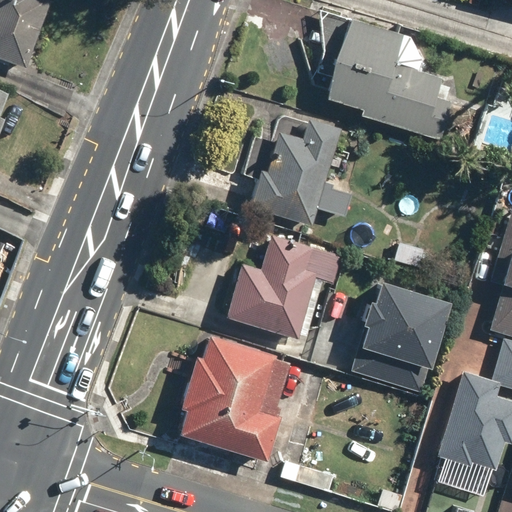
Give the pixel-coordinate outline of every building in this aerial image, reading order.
[(0,0),(0,57),(23,66),(47,0),(0,0)] [(399,31),(345,16),(322,97),(356,107),(354,114),(437,138),(447,99),(432,95),(437,75),(390,62),(399,31)] [(0,130),(5,119),(0,116),(0,111),(9,92),(0,87),(0,130)] [(305,117),(299,136),(275,129),(262,171),(255,168),(244,205),(308,224),(313,206),(339,213),(347,188),(321,180),(337,126),(305,117)] [(511,204),(508,203),(484,279),(499,283),(485,326),(511,334),(511,204)] [(330,280),(338,252),(267,232),(257,266),(235,260),(219,316),(293,336),(311,275),(330,280)] [(434,247),(395,239),(390,261),(429,270),(434,247)] [(230,258),(199,247),(182,295),(213,306),(230,258)] [(437,317),(368,297),(348,365),(396,379),(407,343),(428,349),(437,317)] [(272,354),(204,332),(197,355),(191,353),(174,406),(180,408),(172,432),(259,460),(274,414),(254,408),(272,354)] [(511,338),(499,334),(487,375),(458,366),(432,453),(466,463),(467,459),(491,467),(500,438),(508,440),(511,425),(511,397),(493,392),(496,382),(511,387),(511,338)] [(336,472),(285,458),(281,475),(331,489),(336,472)]
